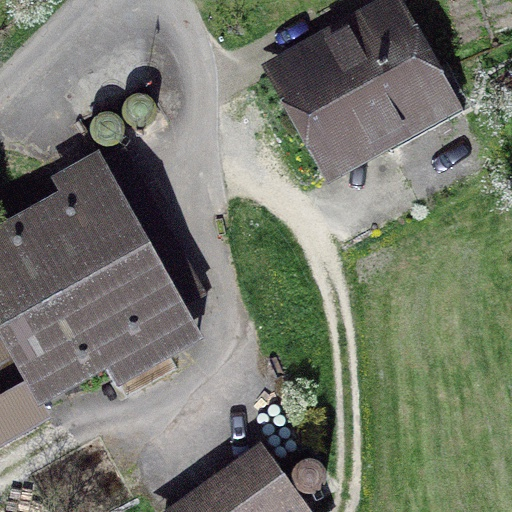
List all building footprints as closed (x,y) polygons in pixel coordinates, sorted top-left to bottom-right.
[(430,91),(385,10),(276,71),(321,152),(430,91)] [(132,131),(139,131),(145,128),(150,123),(153,116),(152,109),(148,102),(143,98),(137,96),(129,97),(124,101),(119,107),(118,112),(119,119),(122,125),(127,129),(132,131)] [(94,147),(101,149),(108,149),(114,146),(119,141),(121,135),(120,128),(117,122),(112,117),(106,115),(99,115),(93,118),(89,123),(86,129),(86,136),(89,142),(94,147)] [(195,336),(91,148),(42,175),(57,201),(44,208),(49,218),(0,245),(0,343),(27,393),(96,355),(111,383),(195,336)] [(181,511),(295,511),(256,458),(181,511)] [(322,476),(320,470),(315,464),(308,461),(301,461),(295,464),(289,470),(287,476),(288,483),(291,489),(295,494),(302,496),(309,496),(314,493),(319,489),(322,482),(322,476)]
